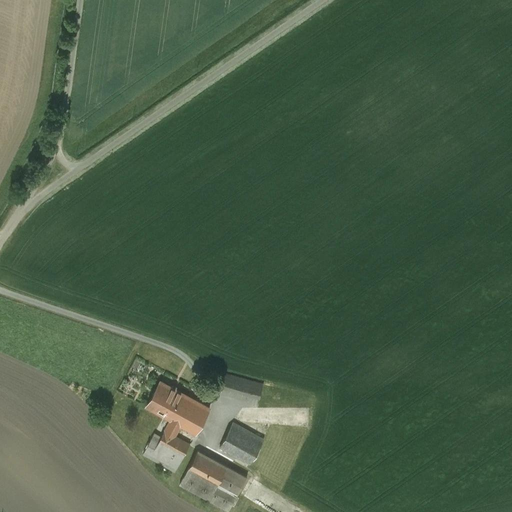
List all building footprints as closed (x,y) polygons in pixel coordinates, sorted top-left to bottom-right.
[(221,372),(218,385),(260,397),(263,384),(221,372)] [(184,394),(161,381),(146,407),(170,420),(184,394)] [(209,408),(184,394),(170,420),(160,439),(158,442),(183,456),(190,444),(176,436),(182,426),(196,433),(209,408)] [(263,440),(233,423),(220,446),(250,463),(263,440)] [(175,471),(183,456),(158,442),(160,439),(153,435),(143,453),(175,471)] [(247,477),(197,451),(180,484),(229,510),(247,477)]
